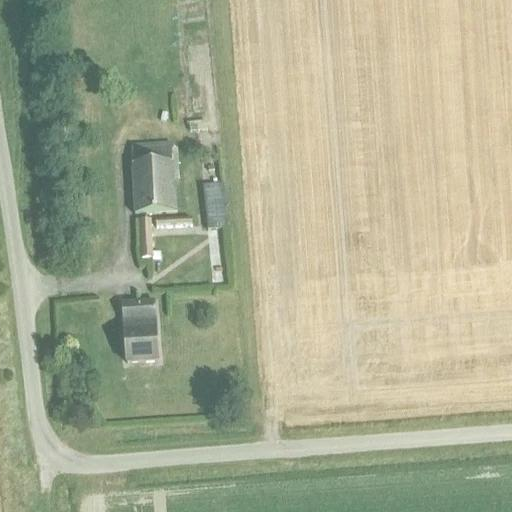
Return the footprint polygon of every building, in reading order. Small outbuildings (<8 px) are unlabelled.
[(193,119),(194,131),(213,129),(212,117),(193,119)] [(132,148),(135,217),(177,214),(172,165),(173,165),(171,146),(132,148)] [(204,188),(209,231),(228,229),(224,186),(204,188)] [(150,221),(139,222),(141,262),(152,261),(150,221)] [(156,223),(157,231),(192,229),(192,221),(156,223)] [(125,335),(127,365),(158,363),(154,304),(123,306),(124,323),(144,322),(145,334),(125,335)]
